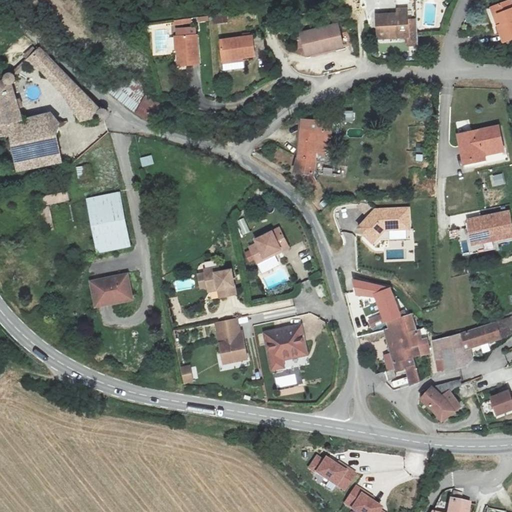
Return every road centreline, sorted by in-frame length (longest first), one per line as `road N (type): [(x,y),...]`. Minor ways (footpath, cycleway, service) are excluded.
road 1 (secondary): [(0,309),(35,345),(100,382),(319,426)]
road 2 (unclassified): [(0,8),(31,24),(143,126),(237,155)]
road 3 (unclassified): [(237,155),(298,200),(315,227),(354,367)]
road 4 (residential): [(443,237),(449,73)]
road 5 (secondary): [(360,432),(511,445)]
road 6 (residential): [(449,73),(364,73),(324,88)]
road 7 (unclassified): [(416,511),(446,476),(484,481),(511,457)]
